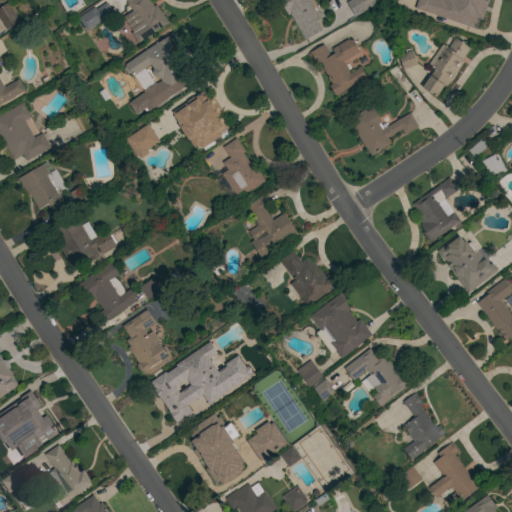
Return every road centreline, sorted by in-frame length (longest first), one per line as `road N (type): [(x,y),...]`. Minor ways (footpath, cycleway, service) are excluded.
road 1 (residential): [(511,430),(343,207),(217,0)]
road 2 (residential): [(168,511),(0,263)]
road 3 (residential): [(343,207),(472,122),(511,65)]
